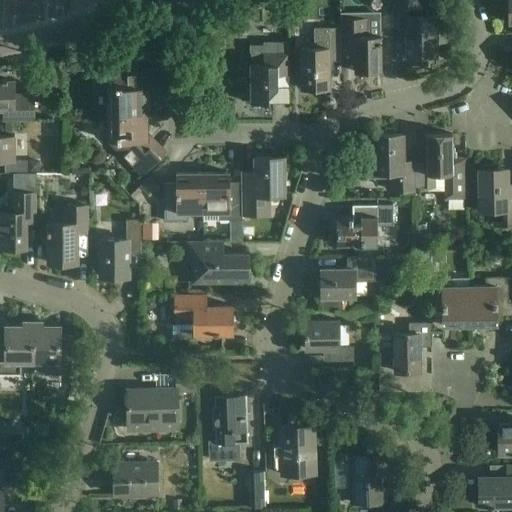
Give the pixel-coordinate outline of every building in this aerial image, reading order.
[(407,26),(407,55),(435,55),(435,15),(419,15),(418,0),(394,0),(395,26),(407,26)] [(340,18),(340,28),(340,53),(354,52),(354,72),(381,72),(380,35),(380,18),(376,14),(370,14),(365,19),(365,18),(340,18)] [(340,53),(340,28),(314,28),(314,48),(300,48),(301,88),(329,88),(329,61),(340,61),(340,53)] [(249,64),(249,103),(278,103),(277,75),(289,75),(289,42),(263,42),(263,45),(249,45),(249,53),(251,53),(251,64),(249,64)] [(107,87),(107,115),(147,114),(146,88),(161,88),(160,71),(112,71),(113,87),(107,87)] [(0,109),(4,109),(4,121),(29,121),(29,95),(14,96),(14,82),(0,81),(0,109)] [(147,114),(107,115),(107,140),(142,176),(166,151),(165,150),(159,156),(147,144),(147,114)] [(15,135),(0,135),(0,134),(0,161),(4,161),(4,173),(26,173),(26,160),(15,160),(15,135)] [(426,134),(427,154),(427,162),(414,162),(414,183),(419,183),(419,176),(427,176),(427,191),(444,191),(444,200),(466,200),(466,158),(452,158),(452,134),(426,134)] [(402,163),(402,135),(374,135),(374,151),(366,151),(366,156),(364,156),(364,173),(391,173),(391,191),(414,191),(414,183),(414,162),(402,163)] [(243,184),(243,214),(269,214),(269,195),(284,195),(283,157),(254,158),(255,184),(243,184)] [(479,171),(479,191),(479,210),(496,210),(496,225),(511,224),(511,184),(507,184),(507,170),(479,171)] [(12,212),(0,212),(0,248),(22,248),(23,222),(34,222),(34,193),(36,193),(36,173),(16,173),(16,192),(12,192),(12,212)] [(203,212),(203,173),(176,173),(176,183),(164,183),(164,221),(188,221),(188,212),(203,212)] [(229,173),(203,173),(203,212),(203,221),(242,220),(241,182),(229,183),(229,173)] [(393,204),(380,205),(360,205),(361,217),(336,217),(337,245),(377,244),(377,226),(393,226),(393,204)] [(48,263),(76,263),(76,232),(88,232),(88,206),(65,206),(65,223),(48,223),(48,263)] [(100,238),(100,277),(128,278),(128,251),(140,251),(140,220),(126,220),(126,238),(100,238)] [(222,242),(202,242),(188,242),(188,261),(197,261),(197,282),(248,282),(248,254),(222,254),(222,242)] [(375,256),(367,256),(347,257),(347,269),(321,269),(321,297),(355,297),(355,282),(376,282),(375,256)] [(469,278),(469,286),(469,326),(496,325),(496,315),(511,314),(511,307),(511,303),(508,303),(507,277),(469,278)] [(469,326),(469,286),(453,286),(453,278),(430,279),(431,317),(443,316),(443,326),(469,326)] [(206,294),(186,294),(174,294),(174,320),(173,320),(173,325),(172,325),(172,334),(173,334),(173,339),(189,339),(189,340),(194,340),(194,334),(233,334),(232,306),(206,306),(206,294)] [(33,364),(33,321),(25,322),(22,326),(6,326),(6,334),(0,334),(0,375),(21,376),(21,364),(33,364)] [(40,321),(33,321),(33,364),(44,364),(44,374),(71,374),(71,334),(59,334),(59,326),(43,326),(40,321)] [(338,321),(325,321),(305,321),(305,349),(333,349),(333,361),(353,361),(353,347),(338,347),(338,321)] [(393,333),(394,371),(420,371),(419,347),(431,346),(431,322),(409,323),(409,333),(393,333)] [(127,390),(128,422),(177,422),(176,392),(195,391),(195,371),(175,372),(176,388),(127,390)] [(246,394),(214,395),(215,428),(215,443),(247,442),(246,394)] [(511,424),(498,424),(498,452),(511,452),(511,424)] [(313,426),(281,427),(282,475),(314,474),(313,426)] [(34,455),(34,444),(22,444),(22,455),(34,455)] [(350,460),(333,460),(334,488),(351,487),(352,503),(385,502),(384,454),(350,455),(350,460)] [(156,462),(134,462),(114,463),(115,495),(157,494),(156,462)] [(478,505),(498,505),(511,505),(511,465),(507,465),(507,477),(478,477),(478,505)] [(0,511),(2,511),(3,503),(14,502),(14,469),(0,469),(0,511)] [(264,471),(250,471),(251,508),(264,507),(264,471)]
